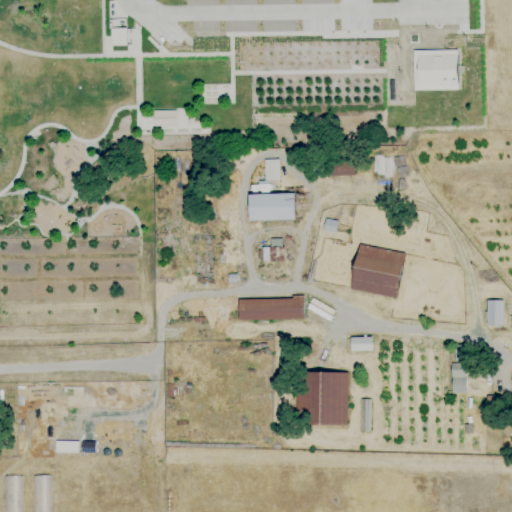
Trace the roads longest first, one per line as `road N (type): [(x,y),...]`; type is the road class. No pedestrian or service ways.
road 1 (track): [(0,369),(155,365),(162,310),(174,299),(252,289)]
road 2 (track): [(0,336),(141,333)]
